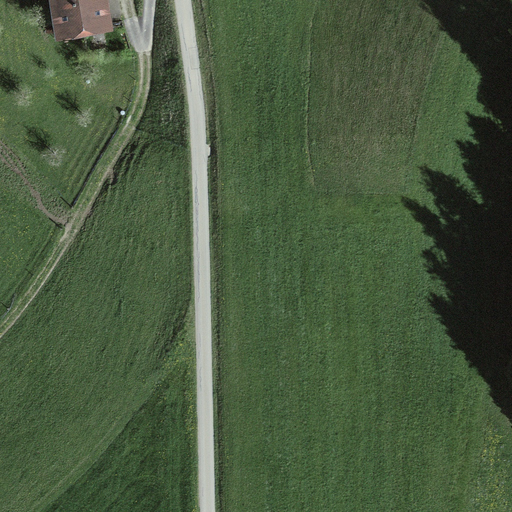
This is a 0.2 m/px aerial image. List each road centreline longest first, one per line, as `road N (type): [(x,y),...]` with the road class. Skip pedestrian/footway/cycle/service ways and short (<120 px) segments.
road 1 (unclassified): [(183,0),(199,171),(207,511)]
road 2 (track): [(0,331),(61,249),(136,118),(144,50)]
